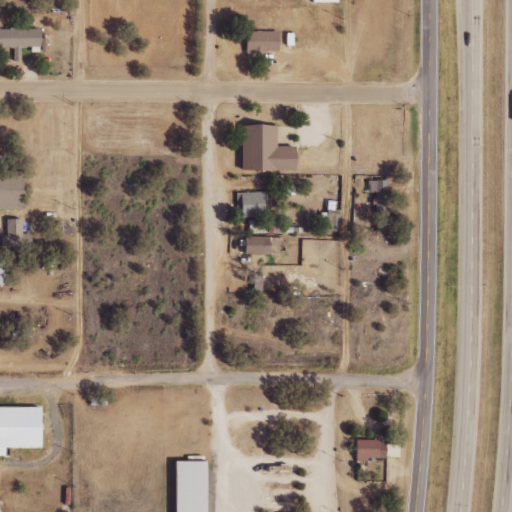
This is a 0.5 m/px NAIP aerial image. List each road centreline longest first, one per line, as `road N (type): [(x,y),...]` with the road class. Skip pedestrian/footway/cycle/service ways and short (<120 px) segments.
road 1 (tertiary): [(414,511),(426,326),(429,0)]
road 2 (motorway): [(472,0),(470,511)]
road 3 (residential): [(429,95),(0,91)]
road 4 (residential): [(424,379),(0,382)]
road 5 (residential): [(209,375),(209,0)]
